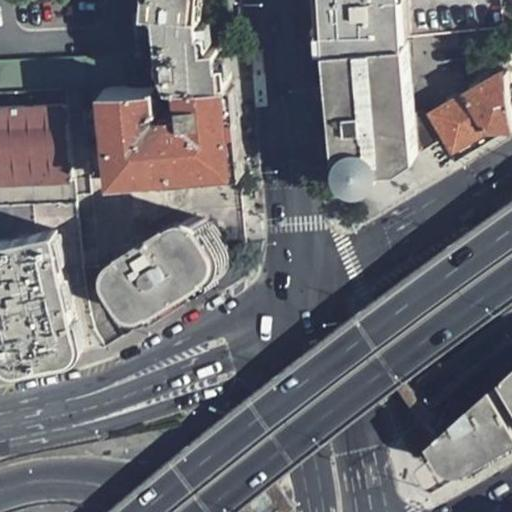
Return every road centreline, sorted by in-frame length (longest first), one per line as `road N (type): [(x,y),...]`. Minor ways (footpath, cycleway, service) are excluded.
road 1 (trunk): [(511,233),(147,511)]
road 2 (trunk): [(222,511),(511,288)]
road 3 (tertiary): [(33,413),(117,421),(254,381),(289,385),(323,405)]
road 4 (tertiary): [(305,295),(221,342),(33,413)]
road 5 (primary): [(277,0),(305,295)]
road 6 (trunk): [(330,445),(391,425),(511,336)]
road 7 (trunk): [(323,405),(274,484),(251,501),(220,509),(172,506)]
road 8 (trunk): [(172,506),(80,480),(0,492)]
road 9 (residential): [(428,213),(305,295)]
